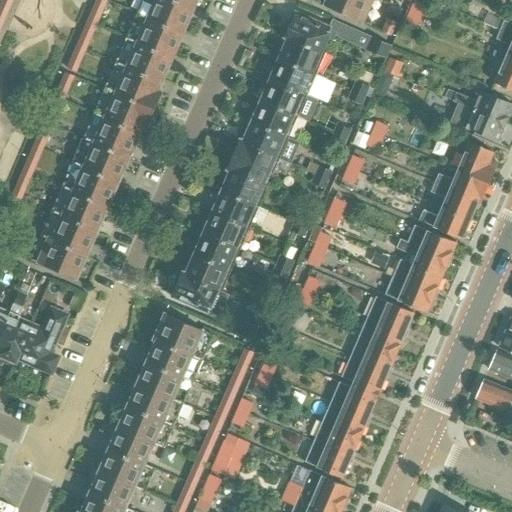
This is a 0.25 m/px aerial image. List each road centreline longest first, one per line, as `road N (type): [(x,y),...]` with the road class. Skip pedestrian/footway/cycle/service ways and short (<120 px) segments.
road 1 (residential): [(248,0),(56,448)]
road 2 (residential): [(420,444),(511,233)]
